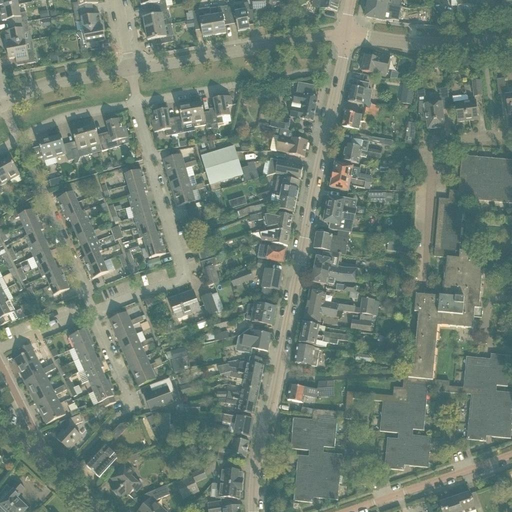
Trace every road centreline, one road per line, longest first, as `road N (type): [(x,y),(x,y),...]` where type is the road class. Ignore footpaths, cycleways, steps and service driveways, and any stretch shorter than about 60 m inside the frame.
road 1 (residential): [(347,33),(264,418),(253,511)]
road 2 (residential): [(91,313),(178,283),(183,270),(135,102)]
road 3 (residential): [(347,33),(130,70)]
road 4 (residential): [(91,313),(17,138)]
road 5 (residential): [(348,511),(511,454)]
road 6 (residential): [(347,33),(442,46),(491,43)]
road 7 (residential): [(130,70),(58,84),(4,107)]
road 8 (residential): [(17,138),(64,115),(135,102)]
